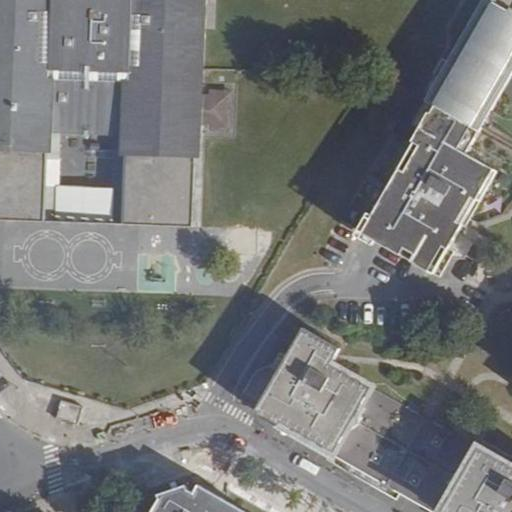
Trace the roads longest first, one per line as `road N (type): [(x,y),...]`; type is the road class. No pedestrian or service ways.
road 1 (residential): [(215,432),(285,308),(323,288),(391,294)]
road 2 (residential): [(215,432),(39,478)]
road 3 (residential): [(364,511),(215,432)]
